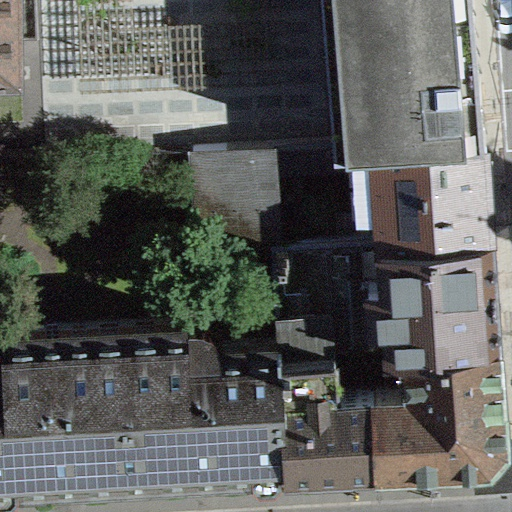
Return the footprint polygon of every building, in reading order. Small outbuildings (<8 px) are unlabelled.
[(0,0),(0,51),(19,51),(17,0),(0,0)] [(484,127),(474,0),(323,0),(334,133),(334,137),(353,135),(374,134),(484,127)] [(491,225),(484,127),(374,134),(379,202),(381,223),(381,230),(381,232),(491,225)] [(355,159),(353,135),(334,137),(234,143),(193,144),(200,245),(272,241),(275,240),(274,238),(280,238),(280,236),(275,164),(355,159)] [(274,238),(275,240),(280,334),(280,347),(308,345),(309,345),(335,343),(350,342),(370,341),(388,340),(391,339),(407,338),(497,333),(497,330),(498,330),(494,273),(491,225),(381,232),(280,238),(274,238)] [(280,459),(286,459),(280,347),(280,334),(277,334),(219,337),(219,334),(218,332),(218,331),(218,330),(217,329),(217,327),(216,326),(216,325),(215,324),(214,323),(214,322),(213,321),(212,320),(211,319),(210,318),(209,317),(208,317),(207,316),(206,316),(205,315),(203,315),(202,314),(201,314),(200,314),(198,314),(197,313),(196,313),(195,313),(193,314),(192,314),(191,314),(189,314),(188,315),(188,314),(126,317),(130,402),(115,403),(119,456),(119,468),(151,466),(150,454),(188,452),(188,464),(221,462),(220,451),(253,449),(253,461),(253,467),(260,473),(275,472),(281,465),(280,459)] [(2,349),(0,349),(0,486),(12,486),(17,479),(17,473),(16,462),(50,460),(50,471),(81,470),(81,458),(119,456),(115,403),(130,402),(126,317),(1,324),(2,349)] [(451,451),(490,449),(505,432),(506,431),(503,395),(503,396),(498,335),(497,335),(497,333),(407,338),(408,361),(409,379),(372,381),(376,454),(451,450),(451,451)] [(308,345),(280,347),(286,459),(344,456),(376,454),(372,381),(336,384),(335,354),(350,353),(350,342),(335,343),(309,345),(308,345)]
